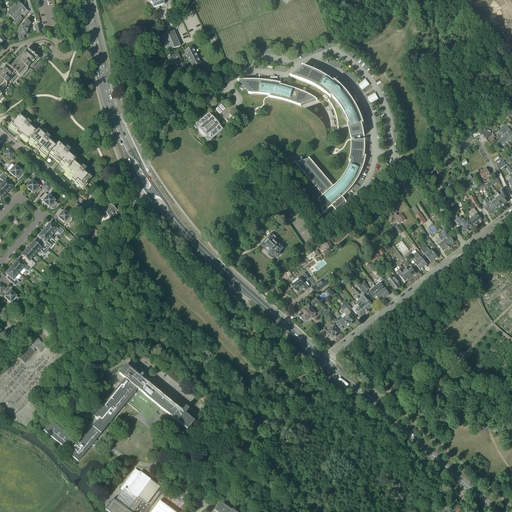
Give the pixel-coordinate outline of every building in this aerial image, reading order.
[(148,0),(149,4),(151,3),(153,8),(164,5),(162,0),(148,0)] [(484,14),(482,15),(484,21),(486,21),(488,28),(508,22),(507,18),(511,16),(511,0),(504,0),(504,1),(505,4),(483,11),(484,14)] [(15,21),(13,23),(17,27),(29,12),(25,11),(25,10),(18,3),(8,14),(15,21)] [(27,32),(28,28),(27,28),(30,24),(32,22),(32,19),(29,17),(22,26),(18,39),(18,41),(23,40),(25,35),(26,35),(27,32)] [(168,52),(180,46),(174,32),(161,37),(168,52)] [(192,68),(200,64),(192,48),(184,52),(192,68)] [(9,68),(21,77),(27,70),(29,68),(30,67),(31,68),(39,59),(27,49),(20,57),(19,57),(9,68)] [(180,58),(179,58),(178,54),(167,58),(169,61),(168,61),(169,63),(171,66),(175,65),(175,64),(177,63),(178,66),(182,65),(181,62),(181,61),(180,58)] [(21,77),(9,68),(6,65),(0,72),(0,94),(2,96),(0,94),(0,93),(0,92),(6,85),(6,86),(9,83),(10,83),(17,75),(18,76),(20,78),(21,77)] [(210,67),(204,70),(207,76),(213,73),(210,67)] [(328,79),(322,75),(316,72),(309,69),(302,67),(302,68),(291,77),(290,78),(298,80),(305,82),(312,85),(318,89),(325,94),(330,98),(328,100),(331,105),(333,109),(335,114),(337,119),(338,124),(338,127),(338,129),(338,128),(347,125),(349,132),(351,139),(351,138),(364,137),(363,131),(362,125),(363,125),(364,125),(364,124),(361,118),(359,111),(355,105),(354,103),(354,102),(354,101),(353,101),(351,99),(346,93),(341,87),(335,81),(334,82),(335,82),(334,83),(328,79)] [(269,82),(258,81),(248,80),(238,81),(238,82),(239,81),(249,94),(256,94),(263,95),(270,96),(270,97),(270,98),(278,99),(286,101),(293,104),(301,107),(301,106),(316,100),(317,101),(317,100),(311,97),(305,93),(304,93),(296,90),(288,87),(280,85),(280,84),(281,84),(277,83),(274,82),(273,81),(272,81),(272,82),(269,82)] [(358,85),(362,91),(369,85),(365,80),(358,85)] [(367,98),(370,104),(378,100),(375,94),(367,98)] [(28,142),(37,131),(30,125),(31,124),(28,121),(27,121),(20,115),(14,122),(10,126),(18,132),(17,133),(20,137),(21,136),(28,142)] [(213,121),(209,116),(208,115),(197,125),(201,129),(200,129),(205,136),(206,135),(210,139),(221,130),(216,124),(218,122),(216,119),(213,121)] [(487,133),(484,128),(480,130),(487,141),(493,137),(494,136),(492,133),(490,135),(488,132),(487,133)] [(47,157),(56,146),(49,140),(50,139),(47,135),(46,136),(39,129),(37,131),(28,142),(27,143),(28,143),(29,142),(30,141),(37,147),(36,149),(39,152),(40,151),(47,157)] [(509,143),(511,141),(508,135),(507,134),(508,133),(506,130),(501,133),(504,138),(509,143)] [(497,136),(498,137),(499,139),(500,139),(501,140),(505,146),(509,143),(504,138),(501,133),(499,131),(495,134),(497,136)] [(500,146),(500,145),(502,148),(505,146),(501,140),(500,139),(499,139),(498,137),(497,136),(495,138),(496,138),(497,140),(496,141),(497,142),(497,143),(499,145),(500,146)] [(319,201),(319,200),(323,213),(323,214),(332,207),(336,212),(337,212),(336,211),(346,203),(347,203),(343,198),(344,196),(346,195),(348,193),(349,192),(350,190),(352,188),(353,187),(355,185),(356,183),(357,181),(358,179),(359,177),(360,175),(361,173),(362,171),(363,169),(363,167),(364,165),(365,163),(365,161),(366,159),(366,156),(365,156),(365,157),(364,156),(365,153),(365,149),(365,146),(365,144),(365,140),(364,140),(352,141),(351,141),(351,143),(351,146),(351,148),(351,151),(350,155),(350,156),(350,158),(349,161),(350,161),(351,161),(350,163),(349,165),(349,167),(348,169),(347,171),(346,173),(345,175),(343,177),(342,178),(341,180),(339,182),(338,183),(337,185),(335,186),(333,187),(309,159),(308,159),(309,160),(296,164),(295,163),(323,196),(318,200),(319,201)] [(456,151),(468,144),(466,140),(454,148),(456,151)] [(67,171),(75,161),(77,160),(70,153),(71,152),(67,149),(59,143),(56,146),(47,157),(46,158),(47,158),(49,155),(50,155),(50,154),(57,161),(56,162),(60,165),(60,164),(67,170),(67,171)] [(9,150),(4,155),(9,160),(14,154),(9,150)] [(75,161),(67,171),(65,173),(65,174),(66,173),(73,179),(72,180),(75,183),(76,182),(83,189),(86,185),(92,178),(85,172),(86,170),(83,167),(83,168),(75,161)] [(22,172),(15,166),(14,167),(12,165),(7,170),(10,172),(9,173),(16,179),(16,178),(19,181),(24,175),(21,173),(22,172)] [(479,179),(488,173),(486,169),(482,172),(481,170),(476,173),(479,179)] [(479,179),(482,184),(489,180),(488,178),(490,177),(488,173),(479,179)] [(0,186),(0,188),(7,194),(13,187),(11,185),(13,183),(3,174),(0,177),(0,179),(3,182),(0,186)] [(406,183),(414,178),(411,174),(403,178),(406,183)] [(39,187),(32,181),(31,182),(29,179),(24,185),(26,187),(26,188),(33,194),(33,193),(36,195),(41,190),(38,188),(39,187)] [(446,185),(448,188),(452,186),(448,179),(442,182),(444,185),(446,185)] [(499,197),(504,204),(508,202),(506,200),(507,199),(502,189),(499,192),(501,195),(500,197),(499,197)] [(55,201),(49,195),(48,196),(45,194),(40,199),(43,202),(49,208),(50,208),(53,210),(58,204),(55,202),(55,201)] [(501,207),(504,204),(499,197),(500,197),(497,194),(493,197),(495,200),(501,207)] [(469,198),(475,208),(479,206),(473,195),(469,198)] [(495,200),(493,197),(491,198),(493,201),(492,203),(491,203),(497,210),(501,207),(495,200)] [(491,203),(492,203),(490,201),(488,202),(486,199),(484,201),(485,203),(493,213),(497,210),(491,203)] [(110,206),(108,203),(99,213),(102,216),(105,219),(108,216),(109,217),(116,211),(110,205),(110,206)] [(486,208),(483,209),(481,211),(484,216),(487,214),(489,217),(493,213),(485,203),(483,204),(486,208)] [(70,217),(64,211),(63,212),(60,209),(55,215),(58,217),(58,218),(64,224),(65,223),(67,225),(69,225),(72,222),(72,219),(70,218),(70,217)] [(474,227),(482,221),(477,215),(478,214),(474,209),(469,213),(471,215),(469,216),(471,219),(469,221),(474,227)] [(415,217),(421,226),(426,223),(420,213),(415,217)] [(277,214),(272,218),(276,223),(281,219),(277,214)] [(406,220),(401,214),(397,217),(396,214),(393,216),(399,225),(406,220)] [(458,228),(464,235),(467,233),(469,232),(458,219),(457,216),(455,217),(456,220),(455,222),(458,225),(457,226),(458,228)] [(460,217),(458,219),(469,232),(469,231),(473,228),(465,219),(463,221),(460,217)] [(44,230),(51,237),(56,232),(60,236),(64,232),(54,223),(52,225),(50,223),(44,230)] [(395,228),(400,235),(403,232),(398,225),(398,226),(396,223),(393,225),(395,228)] [(47,242),(51,237),(44,230),(38,237),(40,239),(38,241),(48,250),(52,246),(47,242)] [(447,244),(449,247),(454,243),(449,237),(446,239),(445,238),(444,239),(445,240),(440,234),(438,237),(439,239),(442,242),(441,243),(442,244),(443,244),(445,246),(447,244)] [(277,259),(280,255),(279,253),(283,250),(275,242),(277,240),(273,235),(261,247),(273,257),(274,256),(277,259)] [(443,252),(449,247),(447,244),(445,246),(443,244),(442,244),(441,243),(442,242),(439,239),(435,242),(443,252)] [(44,254),(48,250),(38,241),(36,244),(34,242),(28,249),(35,255),(40,250),(44,254)] [(329,252),(324,246),(320,249),(325,255),(329,252)] [(380,247),(376,250),(381,257),(385,253),(380,247)] [(431,263),(434,261),(424,248),(421,251),(425,256),(431,263)] [(428,250),(427,248),(425,249),(424,248),(434,261),(437,258),(431,250),(430,252),(428,250)] [(31,260),(35,255),(28,249),(22,256),(24,257),(22,260),(32,269),(35,264),(31,260)] [(372,264),(380,258),(377,253),(369,260),(372,264)] [(413,256),(424,269),(427,266),(421,259),(416,253),(413,256)] [(420,272),(424,269),(415,258),(413,259),(416,263),(414,264),(420,272)] [(28,273),(32,269),(22,260),(20,262),(18,260),(12,267),(19,274),(24,269),(28,273)] [(15,279),(19,274),(12,267),(6,274),(8,276),(5,278),(16,287),(19,283),(15,279)] [(408,271),(412,277),(416,274),(412,268),(408,271)] [(396,271),(405,283),(409,280),(404,274),(402,272),(400,269),(399,269),(396,271)] [(404,274),(409,280),(412,277),(408,271),(406,270),(402,272),(404,274)] [(311,287),(306,281),(309,280),(305,274),(296,281),(295,281),(293,283),(294,283),(291,285),(294,290),(294,291),(295,292),(296,292),(297,293),(304,288),(306,291),(311,287)] [(391,277),(390,276),(386,279),(387,280),(389,283),(395,291),(399,288),(398,287),(399,286),(397,283),(399,282),(396,278),(394,279),(392,277),(391,277)] [(318,293),(328,284),(325,280),(324,281),(322,279),(311,288),(314,292),(316,291),(318,293)] [(380,283),(375,287),(378,290),(385,299),(390,295),(382,286),(380,283)] [(358,287),(366,297),(369,295),(366,292),(361,285),(358,287)] [(385,299),(378,290),(375,287),(369,293),(373,299),(376,297),(380,303),(385,299)] [(329,289),(326,292),(331,298),(334,295),(329,289)] [(11,303),(13,305),(16,305),(18,302),(18,299),(16,298),(17,297),(10,291),(4,298),(11,304),(11,303)] [(362,298),(359,300),(363,305),(369,311),(373,308),(364,296),(362,298)] [(319,301),(316,298),(309,303),(312,307),(319,301)] [(366,314),(369,312),(368,312),(369,311),(363,305),(359,300),(355,303),(357,305),(364,315),(366,313),(366,314)] [(357,305),(355,306),(354,308),(352,309),(352,310),(356,315),(357,315),(360,318),(364,315),(357,305)] [(316,318),(316,316),(315,315),(308,306),(305,308),(302,311),(305,316),(304,317),(308,320),(311,317),(312,319),(314,319),(316,318)] [(341,316),(341,317),(343,320),(348,326),(349,327),(352,325),(351,323),(355,320),(350,315),(351,314),(349,312),(346,308),(345,307),(343,308),(344,310),(343,311),(345,313),(341,316)] [(330,315),(327,310),(322,314),(326,319),(330,315)] [(338,322),(335,324),(341,331),(344,328),(346,330),(349,327),(348,326),(343,320),(341,317),(337,320),(338,322)] [(333,340),(336,338),(335,336),(339,333),(334,327),(327,333),(330,337),(328,338),(331,341),(332,340),(333,340)] [(18,358),(25,364),(36,352),(35,351),(34,350),(36,348),(38,350),(41,352),(46,347),(36,338),(35,339),(31,343),(31,344),(32,344),(30,346),(29,346),(18,358)] [(125,379),(94,417),(98,421),(95,425),(93,428),(87,434),(87,433),(86,433),(85,433),(84,433),(84,434),(83,434),(83,435),(83,436),(83,437),(83,438),(84,439),(85,439),(83,441),(83,442),(81,444),(79,446),(78,446),(51,423),(49,426),(49,425),(46,428),(47,429),(45,430),(45,431),(72,454),(71,456),(78,461),(90,446),(91,444),(93,445),(94,445),(95,445),(96,445),(97,444),(97,443),(97,442),(97,441),(96,440),(98,437),(101,434),(103,432),(104,431),(127,403),(139,413),(136,416),(136,417),(136,416),(150,427),(153,423),(152,423),(158,415),(158,416),(159,415),(156,413),(160,408),(187,431),(194,423),(184,415),(188,410),(185,407),(183,410),(147,379),(143,376),(144,375),(142,374),(141,375),(141,376),(139,378),(125,366),(123,370),(119,374),(125,379)] [(51,370),(52,371),(56,381),(59,380),(62,379),(62,378),(58,368),(52,370),(51,370)] [(150,480),(142,474),(140,472),(135,469),(120,489),(123,491),(115,501),(113,499),(105,510),(108,511),(146,511),(150,507),(151,508),(153,505),(163,490),(160,488),(150,480)] [(173,511),(159,501),(150,511),(173,511)] [(222,508),(224,505),(220,502),(214,510),(216,511),(219,511),(220,511),(220,510),(219,509),(220,507),(222,508)]
